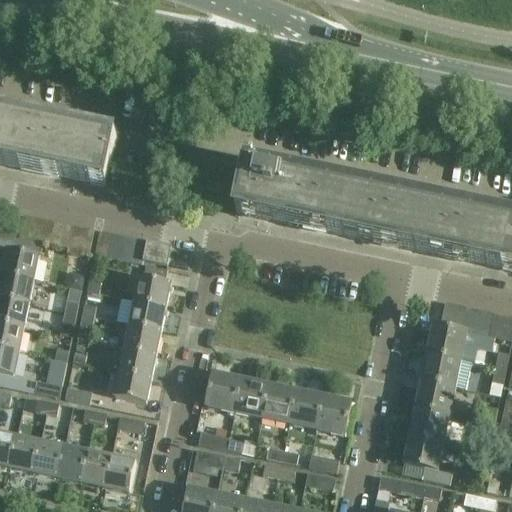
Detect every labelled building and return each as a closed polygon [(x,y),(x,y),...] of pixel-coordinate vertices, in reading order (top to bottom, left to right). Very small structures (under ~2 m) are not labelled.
[(0,167),(107,190),(113,161),(116,143),(104,140),(0,118),(0,167)] [(511,273),(511,224),(274,176),(274,174),(247,168),(237,216),(242,217),(335,237),(443,260),(511,273)] [(24,218),(19,243),(30,245),(35,221),(24,218)] [(30,245),(42,247),(47,223),(35,221),(30,245)] [(42,247),(54,250),(59,226),(47,223),(42,247)] [(70,228),(59,226),(54,250),(65,252),(70,228)] [(82,231),(70,228),(65,252),(77,255),(82,231)] [(94,233),(82,231),(77,255),(89,258),(94,233)] [(107,261),(112,237),(100,235),(95,259),(107,261)] [(124,240),(112,237),(107,261),(119,264),(124,240)] [(119,264),(130,266),(136,242),(124,240),(119,264)] [(130,266),(142,268),(143,265),(147,246),(147,244),(136,242),(130,266)] [(34,284),(36,273),(39,260),(42,247),(30,245),(19,243),(17,243),(14,254),(8,253),(3,278),(34,284)] [(143,265),(167,270),(171,251),(147,246),(143,265)] [(134,305),(166,311),(171,287),(165,286),(167,275),(146,270),(143,282),(139,281),(134,305)] [(0,301),(29,308),(34,284),(3,278),(0,290),(0,301)] [(90,284),(88,295),(100,298),(102,287),(90,284)] [(0,327),(24,332),(29,308),(0,301),(0,327)] [(432,311),(429,327),(434,328),(440,330),(444,313),(445,306),(433,304),(432,311)] [(79,307),(67,305),(65,316),(77,318),(79,307)] [(161,336),(166,311),(134,305),(130,329),(161,336)] [(444,313),(440,330),(452,332),(457,309),(445,306),(444,313)] [(97,311),(85,308),(83,319),(95,322),(97,311)] [(457,309),(452,332),(464,335),(469,311),(457,309)] [(469,311),(464,335),(467,335),(476,337),(481,314),(469,311)] [(481,314),(476,337),(488,340),(493,316),(481,314)] [(62,339),(73,341),(77,318),(65,316),(63,326),(64,327),(62,339)] [(493,316),(488,340),(499,342),(504,319),(493,316)] [(81,330),(93,332),(95,322),(83,319),(81,330)] [(511,320),(504,319),(499,342),(511,345),(511,344),(511,320)] [(0,351),(19,356),(24,332),(0,327),(0,351)] [(434,328),(428,356),(462,363),(467,335),(464,335),(452,332),(440,330),(434,328)] [(156,360),(161,336),(130,329),(125,353),(156,360)] [(19,356),(0,351),(0,377),(14,380),(19,356)] [(57,352),(55,363),(68,366),(70,355),(57,352)] [(151,384),(156,360),(125,353),(120,377),(151,384)] [(510,358),(499,355),(496,371),(507,373),(510,358)] [(75,356),(73,367),(85,370),(87,359),(75,356)] [(428,356),(422,384),(456,391),(462,363),(428,356)] [(38,385),(35,397),(60,402),(62,391),(63,391),(68,366),(55,363),(50,388),(38,385)] [(492,386),(504,389),(507,373),(496,371),(492,386)] [(151,384),(120,377),(115,402),(146,408),(151,384)] [(235,417),(242,383),(214,377),(207,411),(235,417)] [(269,389),(242,383),(235,417),(262,423),(269,389)] [(422,384),(416,411),(450,418),(456,391),(422,384)] [(297,394),(269,389),(262,423),(289,428),(297,394)] [(68,392),(66,403),(90,408),(93,397),(68,392)] [(289,428),(317,434),(324,400),(297,394),(289,428)] [(12,398),(1,396),(0,399),(0,408),(10,410),(12,398)] [(324,400),(317,434),(344,440),(351,406),(324,400)] [(511,402),(507,401),(501,429),(511,431),(511,429),(511,402)] [(38,403),(36,415),(47,417),(49,406),(38,403)] [(58,420),(60,408),(49,406),(47,417),(58,420)] [(499,412),(487,410),(484,425),(496,428),(499,412)] [(416,411),(410,439),(444,446),(450,418),(416,411)] [(86,413),(84,425),(94,427),(97,416),(86,413)] [(105,430),(108,418),(97,416),(94,427),(105,430)] [(120,421),(118,433),(142,438),(145,426),(120,421)] [(481,442),(492,444),(496,428),(484,425),(481,442)] [(498,445),(508,447),(511,431),(501,429),(498,445)] [(202,436),(199,449),(227,454),(229,443),(229,442),(202,436)] [(16,441),(0,437),(0,470),(10,472),(16,441)] [(410,439),(404,467),(425,471),(422,483),(451,489),(453,477),(438,474),(444,446),(410,439)] [(33,477),(40,446),(16,441),(10,472),(33,477)] [(242,457),(244,446),(229,443),(227,454),(242,457)] [(64,451),(40,446),(33,477),(57,483),(64,451)] [(88,456),(64,451),(57,483),(81,488),(88,456)] [(269,452),(267,463),(281,466),(284,455),(269,452)] [(223,473),(223,471),(225,460),(198,455),(195,467),(223,473)] [(297,469),(300,458),(284,455),(281,466),(297,469)] [(81,488),(105,493),(112,461),(88,456),(81,488)] [(312,459),(309,472),(336,478),(339,465),(312,459)] [(239,474),(241,464),(225,460),(223,471),(239,474)] [(112,461),(105,493),(130,498),(136,466),(112,461)] [(266,468),(263,480),(278,482),(280,471),(266,468)] [(294,486),(296,474),(280,471),(278,482),(294,486)] [(308,478),(305,491),(333,497),(336,484),(308,478)] [(424,503),(424,501),(427,490),(382,480),(379,493),(396,496),(396,497),(410,500),(408,510),(419,511),(421,502),(424,503)] [(490,483),(487,497),(497,499),(500,485),(490,483)] [(442,493),(427,490),(424,501),(440,504),(442,493)] [(214,511),(218,498),(190,492),(185,511),(214,511)] [(243,511),(245,504),(218,498),(214,511),(243,511)] [(464,509),(479,511),(482,501),(467,498),(464,509)] [(495,511),(497,504),(482,501),(479,511),(495,511)]
